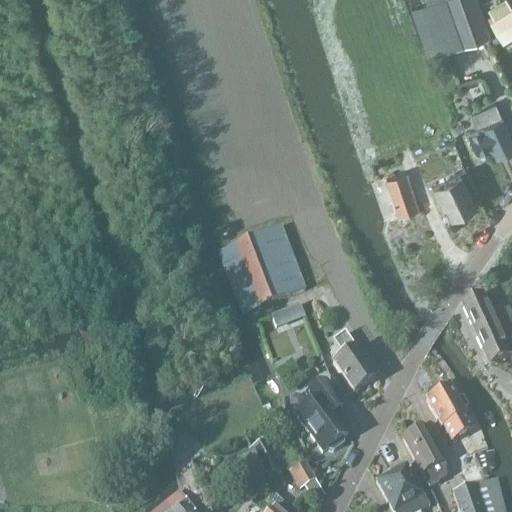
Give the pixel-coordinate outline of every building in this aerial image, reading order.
[(425,0),(425,5),(413,9),(430,58),(462,47),(489,38),(475,0),(425,0)] [(487,19),(501,42),(511,34),(511,8),(511,9),(505,0),(504,0),(487,10),(491,16),(487,19)] [(491,146),(496,155),(511,146),(511,137),(502,116),(501,117),(494,104),(471,115),(477,128),(468,132),(477,152),(491,146)] [(418,211),(405,173),(386,179),(399,217),(418,211)] [(446,206),(451,217),(475,206),(460,174),(432,188),(442,208),(446,206)] [(404,233),(399,218),(389,222),(395,236),(404,233)] [(281,229),(234,247),(258,310),(305,292),(281,229)] [(463,304),(491,366),(511,356),(511,315),(510,311),(495,318),(484,294),(463,304)] [(345,336),(333,344),(342,358),(333,365),(353,395),(375,380),(345,336)] [(333,453),(343,446),(344,441),(342,439),(347,436),(332,414),(343,406),(326,382),(306,396),(312,404),(295,416),(322,454),(327,450),(329,452),(333,453)] [(463,400),(456,400),(450,389),(426,402),(441,430),(454,423),(463,440),(474,435),(464,418),(465,417),(464,414),(467,408),(463,400)] [(408,438),(403,441),(429,490),(438,485),(430,472),(444,465),(424,429),(420,431),(416,429),(408,433),(408,438)] [(250,452),(265,483),(281,475),(267,444),(250,452)] [(287,472),(300,492),(314,483),(302,463),(287,472)] [(376,483),(391,511),(424,511),(430,509),(406,466),(376,483)] [(453,494),(458,511),(483,511),(475,487),(453,494)] [(270,511),(287,511),(287,509),(275,497),(268,509),(271,511),(270,511)]
